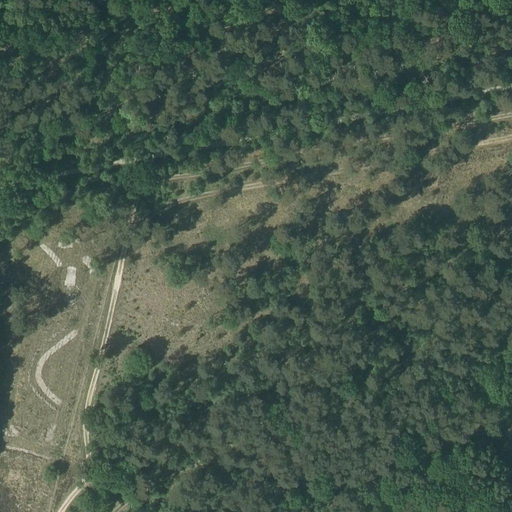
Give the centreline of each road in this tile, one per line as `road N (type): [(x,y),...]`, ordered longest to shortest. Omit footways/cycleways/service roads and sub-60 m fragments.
road 1 (track): [(56,511),(87,460),(88,403),(140,210),(162,197),(511,134)]
road 2 (track): [(0,161),(67,150),(102,133),(107,54),(119,29),(152,11),(434,20),(511,9)]
